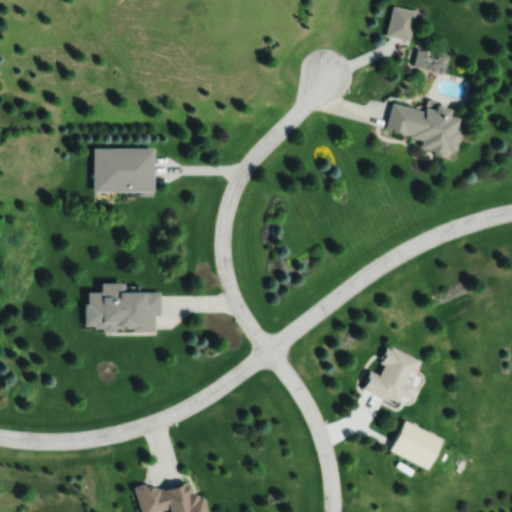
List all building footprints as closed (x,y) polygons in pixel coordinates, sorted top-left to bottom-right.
[(385,129),(422,138),(420,149),(446,155),(447,150),(453,152),(461,118),(451,116),(451,114),(392,100),(385,129)] [(153,148),(93,148),(93,191),(153,191),(153,148)] [(158,292),(125,291),(125,283),(101,283),(101,292),(86,292),(85,330),(157,331),(158,292)] [(362,389),(398,404),(401,395),(411,399),(417,386),(409,383),(419,359),(386,345),(379,362),(384,364),(379,374),(369,370),(362,389)] [(390,451),(428,469),(442,438),(404,421),(390,451)] [(206,511),(203,493),(191,496),(187,480),(135,491),(139,511),(156,511),(171,509),(171,511),(206,511)]
